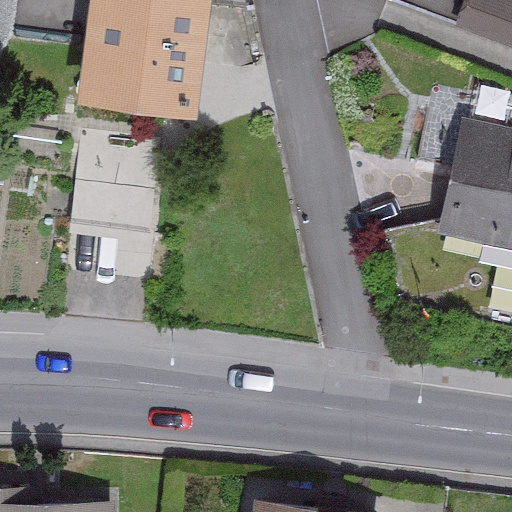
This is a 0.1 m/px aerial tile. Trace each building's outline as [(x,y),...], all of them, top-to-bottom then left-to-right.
[(192,122),(210,0),(92,0),(77,105),(192,122)] [(511,5),(498,0),(460,0),(451,25),(511,47),(511,5)] [(511,132),(456,119),(430,230),(511,248),(511,132)] [(0,511),(103,511),(104,498),(12,497),(12,482),(0,482),(0,511)] [(373,511),(374,508),(244,490),(240,511),(373,511)]
